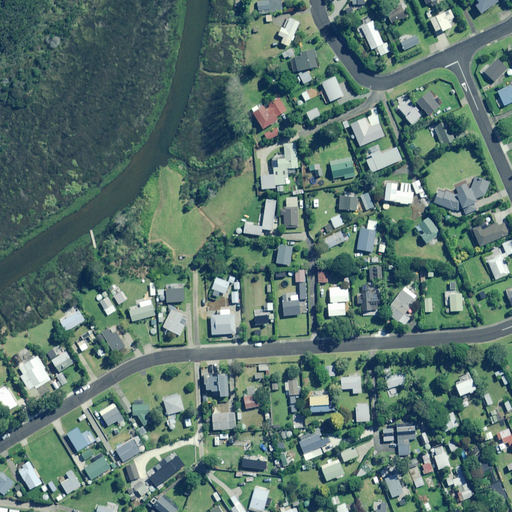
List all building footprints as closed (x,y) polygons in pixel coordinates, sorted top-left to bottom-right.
[(283,11),(281,0),(275,0),(258,2),(260,14),(283,11)] [(424,0),(430,11),(445,4),(443,0),(424,0)] [(498,2),(497,0),(477,0),(480,4),(476,6),(482,14),(498,2)] [(355,13),(352,7),(346,10),(349,16),(355,13)] [(407,18),(402,7),(388,13),(392,24),(407,18)] [(455,18),(451,10),(431,20),(437,32),(442,29),(444,32),(454,27),(451,20),(455,18)] [(300,23),(291,19),(286,30),(282,28),(279,36),(285,38),(282,44),(291,47),(300,23)] [(384,44),(374,21),(357,29),(362,39),(366,37),(372,50),(378,48),(382,56),(392,51),(388,43),(384,44)] [(405,41),(404,37),(400,39),(405,50),(419,44),(416,36),(405,41)] [(293,50),(282,53),(285,60),(295,57),(293,50)] [(316,58),(314,50),(302,53),(303,56),(295,58),(295,59),(291,61),(294,73),(317,67),(315,58),(316,58)] [(509,69),(498,59),(485,72),(495,83),(509,69)] [(313,80),(309,71),(300,75),(304,84),(313,80)] [(344,96),(336,77),(323,83),(331,102),(344,96)] [(511,102),(511,86),(498,93),(504,106),(511,102)] [(311,99),(307,92),(302,94),(306,102),(311,99)] [(441,107),(430,92),(418,102),(429,116),(441,107)] [(408,102),(403,96),(398,100),(402,105),(399,107),(413,126),(424,117),(411,100),(408,102)] [(287,112),(279,98),(264,107),(262,104),(253,109),(264,129),(278,121),(276,118),(287,112)] [(321,117),(317,109),(307,113),(311,122),(321,117)] [(455,141),(446,121),(434,127),(443,147),(455,141)] [(355,140),(360,138),(360,136),(364,135),(359,122),(355,123),(356,127),(351,129),(355,140)] [(279,136),(277,130),(265,134),(268,140),(279,136)] [(468,136),(466,131),(457,136),(459,140),(468,136)] [(299,168),(297,143),(284,145),(285,156),(278,156),(279,160),(272,161),(272,168),(274,168),(275,175),(261,176),(263,190),(278,188),(279,192),(284,192),(284,185),(290,184),(289,169),(299,168)] [(403,160),(397,146),(381,153),(380,152),(372,155),(373,158),(367,161),(373,173),(403,160)] [(356,177),(352,158),(331,162),(334,179),(345,177),(345,179),(356,177)] [(321,163),(310,165),(311,171),(322,170),(321,163)] [(475,204),(478,203),(476,200),(485,195),(489,183),(474,179),(471,189),(467,182),(455,187),(459,195),(456,196),(439,190),(434,203),(459,212),(463,210),(466,216),(478,210),(475,204)] [(427,197),(420,181),(413,184),(417,194),(420,193),(422,199),(427,197)] [(398,184),(387,183),(385,201),(413,204),(414,193),(398,191),(398,184)] [(357,198),(340,197),(340,210),(357,211),(357,198)] [(287,198),(287,207),(281,207),(281,212),(281,216),(285,216),(285,228),(298,228),(298,198),(287,198)] [(277,201),(266,200),(263,229),(273,231),(277,201)] [(345,224),(341,215),(331,219),(336,229),(345,224)] [(441,235),(430,217),(416,227),(420,232),(423,230),(425,233),(421,236),(427,244),(441,235)] [(375,244),(378,245),(379,238),(377,238),(379,222),(369,221),(368,230),(360,229),(358,250),(374,252),(375,244)] [(254,223),(246,222),(244,234),(262,236),(263,227),(254,226),(254,223)] [(510,234),(505,223),(500,226),(499,224),(489,228),(487,224),(473,229),(481,247),(510,234)] [(345,230),(342,231),(324,239),(329,251),(338,247),(337,245),(350,240),(345,230)] [(511,253),(511,240),(503,245),(508,256),(511,253)] [(387,246),(381,245),(379,252),(386,253),(387,246)] [(293,248),(279,246),(277,264),(291,265),(293,248)] [(510,274),(503,256),(489,262),(496,280),(510,274)] [(361,303),(363,316),(387,314),(382,266),(368,267),(370,284),(361,285),(362,295),(357,295),(358,304),(361,303)] [(305,271),(296,271),(296,283),(305,282),(305,271)] [(328,271),(319,271),(319,283),(329,283),(328,271)] [(420,273),(411,272),(411,282),(420,283),(420,273)] [(228,287),(215,282),(213,289),(215,290),(213,295),(218,297),(220,292),(225,294),(228,287)] [(341,290),(341,288),(330,289),(331,305),(329,305),(330,317),(346,316),(345,302),(349,302),(349,290),(341,290)] [(418,297),(405,288),(390,308),(394,311),(391,316),(399,322),(418,297)] [(184,302),(183,289),(167,290),(167,303),(184,302)] [(462,291),(445,292),(446,306),(451,305),(451,312),(463,311),(462,291)] [(239,292),(232,293),(232,303),(240,303),(239,292)] [(107,294),(99,299),(107,314),(116,309),(107,294)] [(288,297),(283,298),(284,314),(300,312),(299,301),(288,302),(288,297)] [(129,306),(133,319),(156,313),(152,300),(129,306)] [(85,319),(79,308),(61,320),(67,330),(85,319)] [(183,315),(173,310),(164,327),(180,336),(184,327),(178,324),(183,315)] [(109,325),(101,330),(114,351),(126,343),(116,327),(112,330),(109,325)] [(82,336),(84,340),(89,337),(92,341),(97,338),(92,331),(82,336)] [(33,359),(27,349),(14,356),(24,375),(22,377),(29,390),(36,387),(37,389),(52,381),(39,356),(33,359)] [(69,382),(63,371),(75,364),(68,352),(60,357),(55,349),(49,353),(53,361),(60,373),(55,375),(61,387),(69,382)] [(336,376),(335,366),(327,367),(328,377),(336,376)] [(408,384),(405,373),(386,377),(389,389),(408,384)] [(355,377),(355,374),(351,374),(351,378),(342,378),(343,390),(354,389),(354,394),(362,393),(361,377),(355,377)] [(227,375),(205,376),(205,386),(207,385),(207,391),(212,390),(212,392),(220,392),(221,397),(229,397),(227,375)] [(506,375),(502,378),(506,385),(511,383),(506,375)] [(470,392),(471,394),(475,393),(474,391),(477,390),(473,379),(457,385),(461,396),(470,392)] [(18,406),(8,388),(0,392),(0,399),(7,412),(18,406)] [(494,404),(490,394),(485,396),(489,406),(494,404)] [(258,407),(256,395),(244,397),(247,409),(258,407)] [(185,410),(180,396),(164,400),(169,415),(185,410)] [(330,412),(329,396),(311,397),(312,413),(330,412)] [(144,402),(134,401),(133,416),(138,416),(145,426),(150,423),(145,416),(150,416),(151,406),(144,406),(144,402)] [(125,420),(115,404),(100,413),(109,427),(118,421),(119,424),(125,420)] [(370,422),(369,404),(359,405),(359,407),(357,408),(358,422),(370,422)] [(236,429),(235,414),(213,415),(214,431),(236,429)] [(458,427),(455,414),(440,417),(443,431),(458,427)] [(415,422),(397,424),(400,456),(410,455),(409,440),(416,440),(415,422)] [(151,438),(144,427),(138,431),(145,442),(151,438)] [(82,435),(78,429),(68,435),(78,452),(96,441),(90,431),(82,435)] [(307,461),(326,454),(320,437),(323,436),(320,429),(298,437),(307,461)] [(511,447),(511,435),(509,429),(497,435),(500,441),(503,439),(505,444),(509,442),(511,448),(511,447)] [(494,438),(492,432),(485,435),(487,441),(494,438)] [(433,447),(428,436),(422,439),(426,450),(433,447)] [(457,451),(455,443),(449,444),(452,452),(457,451)] [(359,456),(355,447),(341,453),(345,462),(359,456)] [(451,466),(444,447),(435,450),(437,456),(435,457),(440,470),(451,466)] [(482,453),(479,447),(474,449),(477,455),(482,453)] [(94,455),(90,449),(82,455),(86,461),(94,455)] [(111,467),(104,454),(84,466),(92,479),(111,467)] [(431,462),(429,454),(423,456),(425,464),(431,462)] [(42,481),(29,460),(18,468),(31,488),(42,481)] [(345,475),(339,460),(322,467),(327,481),(345,475)] [(418,466),(417,460),(409,462),(411,468),(418,466)] [(494,471),(488,462),(476,470),(481,479),(494,471)] [(434,471),(431,463),(423,466),(426,474),(434,471)] [(373,468),(368,464),(362,470),(367,474),(373,468)] [(467,482),(461,465),(456,467),(460,478),(454,480),(456,487),(467,482)] [(140,478),(137,466),(127,469),(131,481),(140,478)] [(81,487),(72,471),(67,474),(70,479),(62,484),(68,494),(81,487)] [(0,490),(4,494),(16,480),(5,472),(0,478),(0,490)] [(441,484),(437,475),(430,478),(434,487),(441,484)] [(404,494),(397,476),(386,480),(393,498),(404,494)] [(425,485),(422,478),(415,481),(418,488),(425,485)] [(57,490),(53,482),(49,484),(53,492),(57,490)] [(146,487),(146,486),(142,482),(134,488),(138,493),(139,492),(142,496),(149,491),(146,487)] [(154,484),(149,488),(153,494),(158,490),(154,484)] [(474,496),(469,484),(460,488),(465,500),(474,496)] [(261,488),(256,486),(250,510),(257,511),(263,511),(270,490),(261,488)] [(221,500),(217,493),(213,495),(218,502),(221,500)] [(61,494),(56,498),(59,503),(65,499),(61,494)] [(177,511),(179,511),(162,496),(158,500),(155,498),(150,503),(160,511),(177,511)] [(246,511),(241,503),(232,509),(233,511),(246,511)] [(387,511),(388,504),(382,503),(381,510),(376,510),(375,511),(387,511)]
